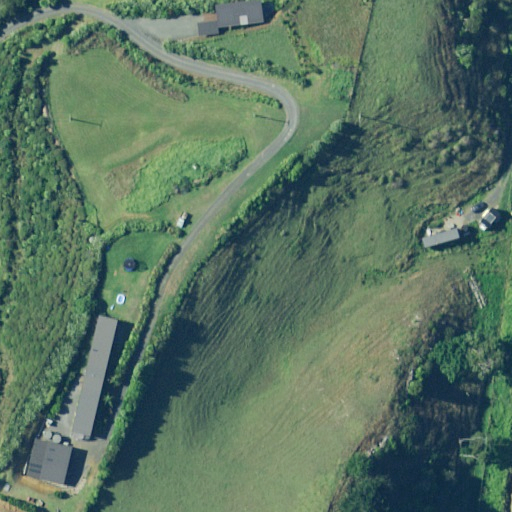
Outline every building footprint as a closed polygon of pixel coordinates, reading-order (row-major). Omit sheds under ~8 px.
[(262,23),(259,1),(215,7),(217,28),(262,23)] [(117,321),(99,316),(71,431),(90,435),(117,321)] [(47,426),(42,435),(62,445),(67,437),(47,426)] [(32,454),(47,462),(51,456),(55,458),(60,450),(40,439),(32,454)] [(30,458),(25,470),(64,489),(69,477),(30,458)]
